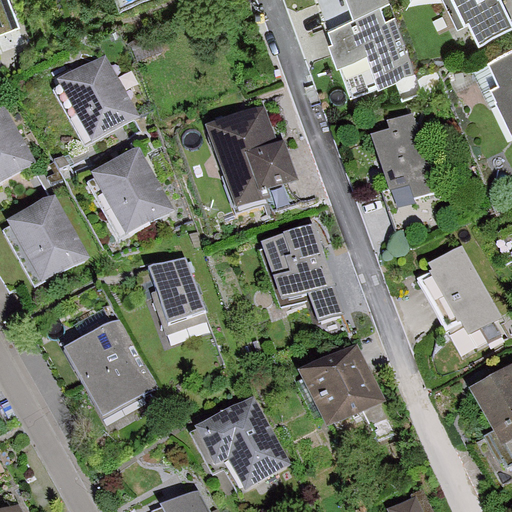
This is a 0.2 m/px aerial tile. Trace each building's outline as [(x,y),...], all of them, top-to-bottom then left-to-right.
[(30,42),(13,0),(0,0),(0,87),(0,88),(30,42)] [(399,5),(397,0),(326,0),(338,29),(399,5)] [(461,0),(480,40),(511,24),(511,17),(504,0),(461,0)] [(428,76),(399,5),(338,29),(366,100),(428,76)] [(511,47),(480,62),(511,132),(511,47)] [(105,54),(55,82),(91,146),(141,118),(105,54)] [(1,101),(0,101),(0,185),(37,165),(1,101)] [(270,109),(208,131),(239,218),(301,196),(296,182),(302,179),(289,144),(283,146),(270,109)] [(446,192),(419,114),(390,124),(393,133),(376,139),(396,196),(413,190),(417,202),(446,192)] [(141,147),(91,175),(126,239),(177,211),(141,147)] [(56,194),(6,222),(42,287),(92,259),(56,194)] [(341,313),(312,227),(261,244),(283,309),(310,300),(317,321),(341,313)] [(507,323),(466,251),(429,272),(470,344),(507,323)] [(207,320),(186,257),(144,271),(166,334),(207,320)] [(155,385),(118,319),(64,349),(101,416),(155,385)] [(396,419),(358,341),(300,369),(329,428),(361,413),(370,431),(396,419)] [(511,367),(475,390),(507,443),(511,439),(511,367)] [(291,466),(253,397),(192,431),(216,475),(226,469),(239,494),(291,466)] [(0,480),(9,475),(0,460),(0,480)] [(212,511),(199,488),(156,511),(212,511)] [(425,511),(418,499),(395,511),(425,511)]
